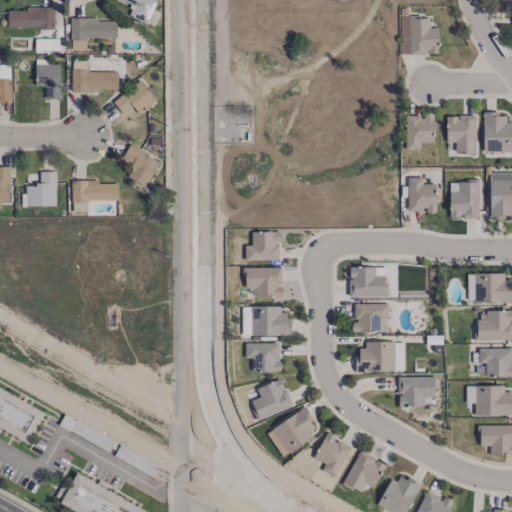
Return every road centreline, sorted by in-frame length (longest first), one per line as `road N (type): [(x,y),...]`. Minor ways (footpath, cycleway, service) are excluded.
road 1 (residential): [(511,481),(439,461),(339,398),(320,356),(318,251)]
road 2 (residential): [(178,234),(177,511)]
road 3 (residential): [(176,0),(178,234)]
road 4 (residential): [(318,251),(339,241),(511,248)]
